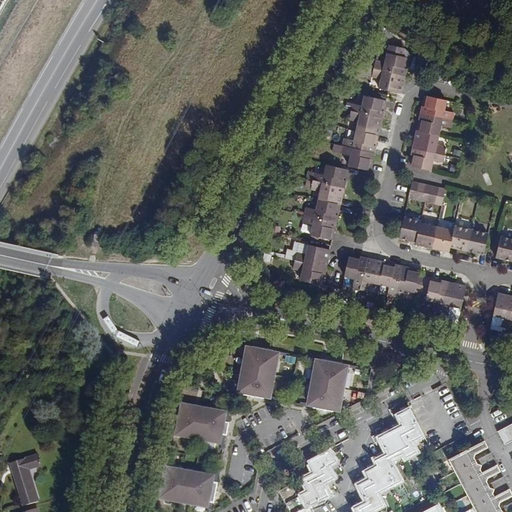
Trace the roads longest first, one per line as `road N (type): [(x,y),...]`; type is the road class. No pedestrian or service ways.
road 1 (residential): [(511,104),(413,81),(376,239),(482,274)]
road 2 (tertiary): [(376,0),(195,287)]
road 3 (tertiary): [(183,311),(124,511)]
road 4 (secondary): [(98,0),(0,170)]
road 5 (residential): [(262,511),(278,457),(369,412)]
road 6 (tertiary): [(195,287),(125,270),(49,267)]
road 7 (tertiary): [(49,267),(183,311)]
road 8 (residential): [(183,311),(319,325)]
road 9 (residential): [(448,354),(319,325)]
road 10 (residential): [(319,325),(195,287)]
